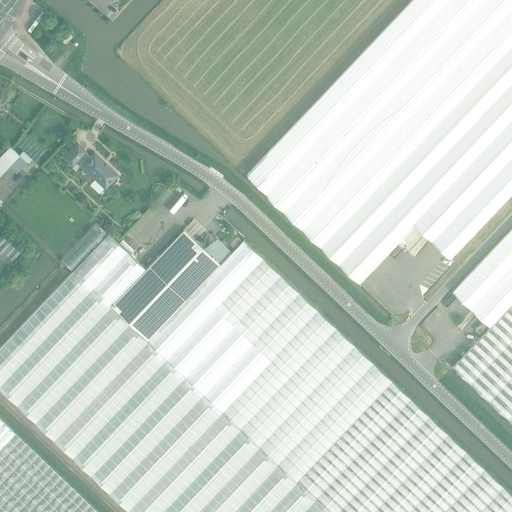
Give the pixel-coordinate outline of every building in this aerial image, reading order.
[(511,0),(413,0),(248,175),(361,282),(416,223),(511,120),(511,0)] [(69,33),(62,41),(67,44),(73,36),(69,33)] [(511,120),(416,223),(452,258),(511,194),(511,120)] [(64,158),(73,166),(78,161),(82,165),(81,166),(106,189),(112,184),(114,183),(118,180),(118,178),(120,175),(95,151),(90,156),(86,153),(88,151),(78,143),(64,158)] [(0,174),(13,161),(19,155),(9,145),(0,155),(0,174)] [(22,324),(0,346),(0,388),(22,409),(130,511),(511,511),(511,494),(246,241),(244,239),(244,240),(232,252),(148,341),(111,306),(146,269),(109,233),(108,233),(96,222),(61,258),(60,259),(64,263),(72,271),(22,324)] [(476,267),(454,290),(491,326),(511,303),(511,228),(479,264),(476,267)] [(184,229),(146,269),(111,306),(148,341),(232,252),(218,238),(204,248),(184,229)] [(3,232),(0,235),(0,272),(21,250),(3,232)] [(237,236),(230,244),(233,247),(241,240),(237,236)] [(511,303),(491,326),(453,365),(511,420),(511,303)] [(483,322),(476,330),(480,334),(488,326),(483,322)] [(0,511),(98,511),(79,494),(15,432),(14,433),(0,419),(0,511)]
